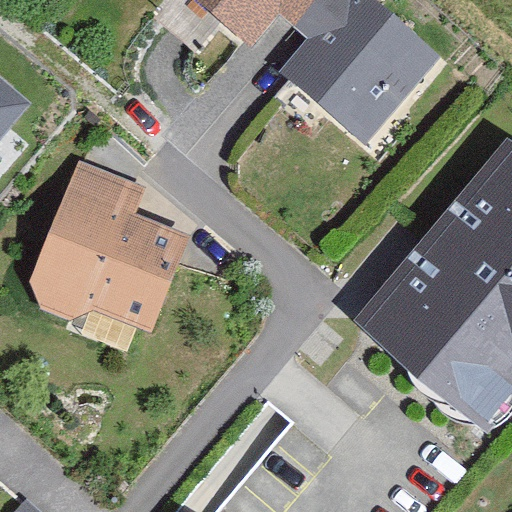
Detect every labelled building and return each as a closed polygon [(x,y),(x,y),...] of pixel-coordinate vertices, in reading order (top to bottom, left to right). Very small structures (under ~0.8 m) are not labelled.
[(310,0),(207,0),(261,51),(310,0)] [(381,143),(457,53),(394,0),(352,0),(294,70),(381,143)] [(0,144),(37,104),(0,70),(0,144)] [(511,433),(511,163),(371,337),(503,444),(511,433)] [(79,168),(23,301),(152,356),(209,224),(79,168)]
